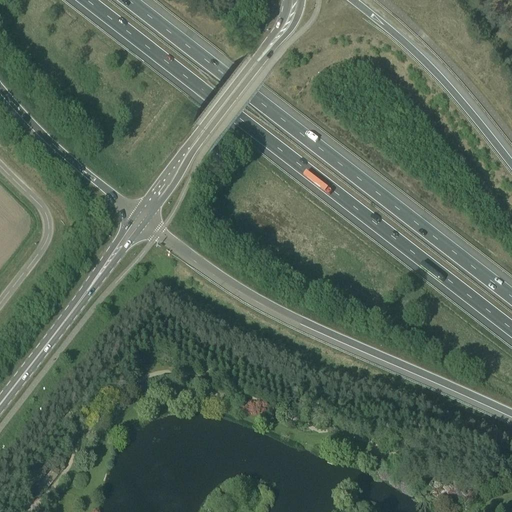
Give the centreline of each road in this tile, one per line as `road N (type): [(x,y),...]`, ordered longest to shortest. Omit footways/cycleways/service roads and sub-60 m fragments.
road 1 (motorway): [(85,0),(511,329)]
road 2 (motorway): [(511,298),(127,0)]
road 3 (motorway): [(141,218),(259,300),(511,413)]
road 4 (secondary): [(0,403),(141,218)]
road 5 (motorway): [(511,165),(417,54),(352,0)]
road 6 (motorway): [(0,88),(45,138),(141,218)]
road 7 (unclassified): [(0,296),(28,259),(40,217),(0,161)]
